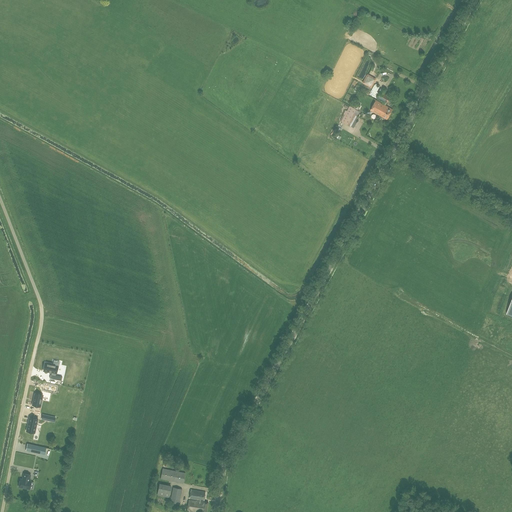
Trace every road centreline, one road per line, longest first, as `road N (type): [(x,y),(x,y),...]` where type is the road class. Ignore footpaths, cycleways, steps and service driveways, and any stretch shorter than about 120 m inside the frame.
road 1 (tertiary): [(216,511),(227,457),(475,0)]
road 2 (unclassified): [(2,511),(41,306),(0,199)]
